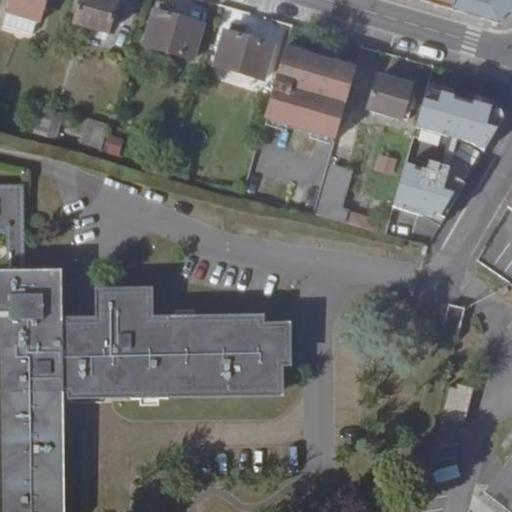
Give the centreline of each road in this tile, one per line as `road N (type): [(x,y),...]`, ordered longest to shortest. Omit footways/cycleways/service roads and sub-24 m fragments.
road 1 (tertiary): [(337,0),(511,49)]
road 2 (residential): [(445,283),(511,161)]
